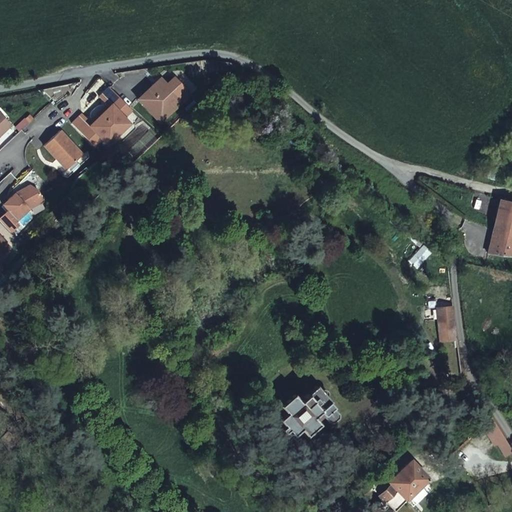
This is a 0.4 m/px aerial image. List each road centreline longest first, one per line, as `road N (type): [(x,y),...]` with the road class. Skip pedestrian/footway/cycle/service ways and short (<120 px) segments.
road 1 (residential): [(0,88),(214,53),(243,60),(392,164)]
road 2 (residential): [(392,164),(449,213),(470,377),(511,440)]
road 3 (residential): [(511,191),(392,164)]
